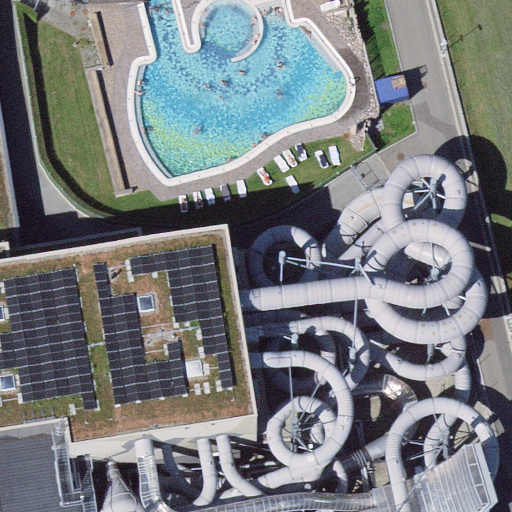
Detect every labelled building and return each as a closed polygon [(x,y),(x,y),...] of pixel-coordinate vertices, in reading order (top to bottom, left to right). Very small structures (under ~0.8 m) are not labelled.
[(37,0),(74,14),(135,12),(146,10),(172,3),(186,0),(37,0)] [(91,511),(86,483),(258,457),(240,341),(228,260),(145,273),(141,250),(25,267),(0,99),(0,511),(91,511)] [(338,221),(338,293),(359,293),(359,314),(403,314),(403,292),(445,292),(445,221),(338,221)] [(471,370),(459,325),(419,335),(431,380),(471,370)] [(479,511),(472,456),(396,466),(401,505),(381,508),(381,511),(479,511)]
